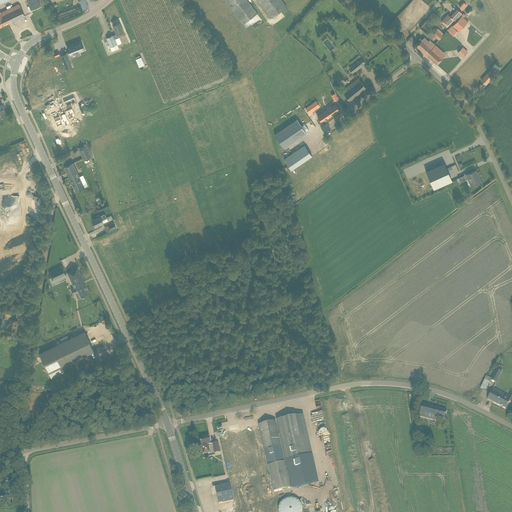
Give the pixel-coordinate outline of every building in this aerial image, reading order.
[(40,6),(38,0),(26,0),(31,10),(40,6)] [(82,7),(83,10),(89,8),(85,0),(80,0),(82,7)] [(257,13),(249,3),(246,0),(224,0),(243,24),(257,13)] [(286,7),(281,0),(256,0),(271,18),(286,7)] [(458,6),(462,10),(466,5),(462,2),(458,6)] [(19,4),(3,11),(9,23),(24,16),(19,4)] [(447,14),(440,22),(447,27),(454,20),(455,21),(462,13),(457,9),(450,16),(447,14)] [(0,27),(9,23),(3,11),(1,13),(0,11),(0,27)] [(451,26),(447,31),(452,35),(457,30),(459,32),(468,22),(463,18),(461,16),(452,26),(451,26)] [(124,35),(119,23),(113,26),(116,34),(113,35),(115,39),(120,37),(124,35)] [(433,35),(439,40),(444,34),(438,29),(433,35)] [(118,46),(115,39),(113,35),(106,38),(108,43),(111,49),(118,46)] [(422,52),(426,55),(430,51),(429,50),(434,45),(429,40),(428,42),(427,42),(426,44),(421,40),(416,46),(423,52),(422,52)] [(67,54),(61,56),(67,70),(72,68),(68,57),(84,50),(81,43),(67,49),(69,54),(67,55),(67,54)] [(430,51),(426,55),(436,65),(442,58),(440,57),(443,53),(434,45),(429,50),(430,51)] [(458,53),(462,57),(467,52),(462,48),(458,53)] [(135,59),(139,67),(144,65),(140,57),(135,59)] [(358,60),(348,69),(353,74),(363,65),(362,65),(365,63),(361,59),(359,61),(358,60)] [(35,98),(75,83),(70,70),(30,85),(35,98)] [(481,80),(485,84),(492,77),(488,73),(481,80)] [(349,101),(366,88),(360,81),(358,78),(341,91),(349,101)] [(329,98),(331,102),(334,101),(334,102),(338,100),(335,94),(331,95),(332,97),(329,98)] [(74,97),(63,102),(66,107),(77,103),(74,97)] [(305,108),(306,110),(304,112),(306,115),(308,113),(309,114),(320,107),(316,101),(305,108)] [(317,116),(321,122),(339,111),(335,105),(331,107),(331,106),(330,105),(325,108),(326,110),(317,116)] [(66,113),(53,118),(57,127),(62,124),(63,127),(69,124),(67,120),(75,116),(72,108),(65,111),(66,113)] [(274,135),(284,148),(306,133),(296,120),(274,135)] [(291,170),(312,156),(304,145),(283,159),(291,170)] [(79,151),(84,161),(91,157),(87,147),(79,151)] [(64,167),(76,192),(84,188),(72,163),(64,167)] [(444,163),(425,171),(433,189),(452,181),(444,163)] [(469,178),(473,185),(481,182),(476,170),(458,178),(460,182),(469,178)] [(454,190),(448,192),(452,201),(457,199),(454,190)] [(108,221),(105,214),(99,216),(99,214),(95,216),(96,218),(92,220),(95,227),(108,221)] [(66,275),(62,267),(49,273),(51,278),(49,279),(51,282),(53,281),(66,275)] [(87,293),(88,293),(85,286),(81,279),(82,278),(80,274),(78,271),(79,271),(77,267),(67,272),(70,279),(72,278),(76,287),(74,288),(77,293),(79,292),(81,296),(82,296),(83,296),(84,296),(83,295),(87,293)] [(16,324),(17,320),(10,319),(11,317),(12,317),(13,310),(8,310),(4,309),(2,318),(7,319),(6,323),(5,326),(5,328),(5,329),(11,330),(16,331),(17,326),(17,324),(16,324)] [(62,343),(39,354),(48,373),(62,367),(73,362),(94,352),(93,350),(84,332),(69,339),(66,341),(62,342),(62,343)] [(102,346),(93,350),(94,352),(97,358),(106,354),(103,348),(102,346)] [(491,381),(496,383),(502,370),(500,369),(499,371),(496,370),(491,381)] [(490,382),(484,380),(480,388),(486,390),(490,382)] [(487,400),(506,409),(510,401),(511,402),(511,399),(511,395),(510,394),(508,398),(506,397),(505,399),(501,396),(502,393),(493,388),(487,400)] [(419,417),(436,421),(437,417),(443,419),(446,410),(422,404),(419,417)] [(308,415),(310,425),(321,422),(318,412),(308,415)] [(295,417),(277,421),(286,461),(305,457),(297,422),(304,421),(303,415),(296,417),(295,417)] [(275,421),(258,425),(268,466),(284,463),(284,462),(276,426),(275,421)] [(209,452),(207,445),(210,444),(208,436),(205,437),(205,438),(199,439),(201,446),(203,454),(209,452)] [(286,461),(284,462),(284,463),(290,488),(318,482),(312,455),(305,457),(286,461)] [(284,463),(268,466),(273,492),(290,488),(284,463)] [(217,484),(212,485),(213,488),(215,487),(219,504),(233,501),(230,484),(229,481),(226,482),(227,484),(217,486),(217,484)] [(278,511),(301,511),(302,511),(302,508),(301,505),(300,502),(297,500),(295,499),(292,498),(288,498),(286,499),(283,500),(281,502),(279,505),(278,508),(278,511)]
